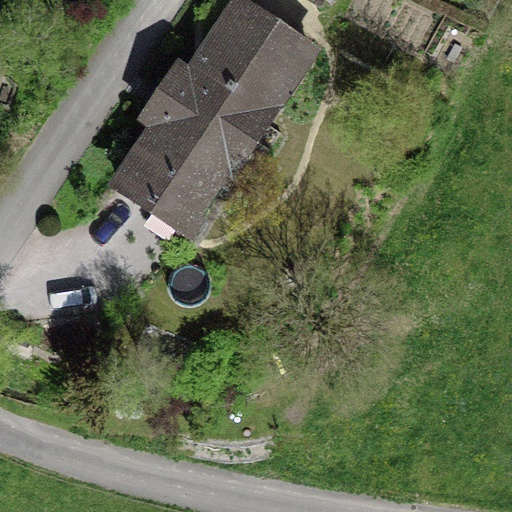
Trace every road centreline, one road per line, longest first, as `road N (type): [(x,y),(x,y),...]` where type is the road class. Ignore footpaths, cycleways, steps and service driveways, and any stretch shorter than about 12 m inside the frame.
road 1 (residential): [(0,427),(175,485),(324,511)]
road 2 (residential): [(150,0),(0,230)]
